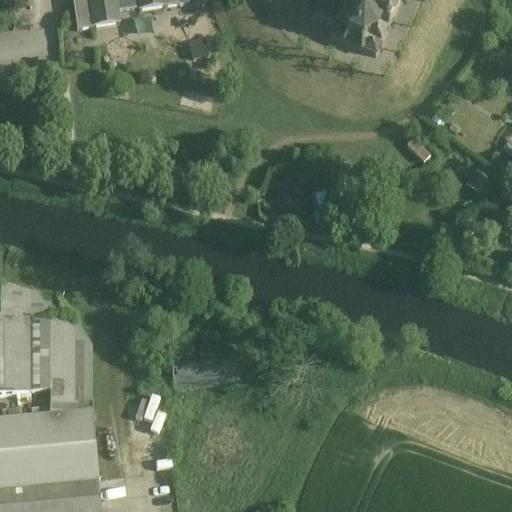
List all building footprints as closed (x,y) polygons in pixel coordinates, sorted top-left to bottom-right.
[(93,33),(88,0),(72,2),(77,36),(93,33)] [(88,0),(93,33),(120,29),(118,17),(138,14),(139,16),(166,12),(164,0),(166,0),(88,0)] [(166,0),(164,0),(166,12),(189,9),(187,0),(166,0)] [(383,52),(382,51),(387,38),(388,38),(404,0),(347,0),(348,0),(347,0),(322,0),(312,26),(334,35),(329,46),(340,51),(343,54),(344,53),(360,59),(360,61),(363,61),(375,66),(380,55),(383,52)] [(415,143),(410,148),(424,164),(429,160),(415,143)] [(332,195),(317,198),(320,213),(327,212),(328,219),(337,217),(332,195)] [(53,300),(0,289),(1,323),(49,323),(53,300)] [(61,302),(53,300),(49,323),(50,394),(50,409),(91,407),(91,352),(73,323),(61,302)] [(0,322),(0,398),(50,394),(49,323),(1,323),(0,322)] [(234,354),(170,361),(173,392),(237,386),(234,354)] [(275,395),(259,395),(259,439),(276,439),(275,395)] [(92,416),(0,424),(0,493),(98,485),(92,416)] [(247,433),(247,419),(215,420),(215,434),(247,433)] [(100,511),(98,485),(0,493),(0,511),(100,511)]
